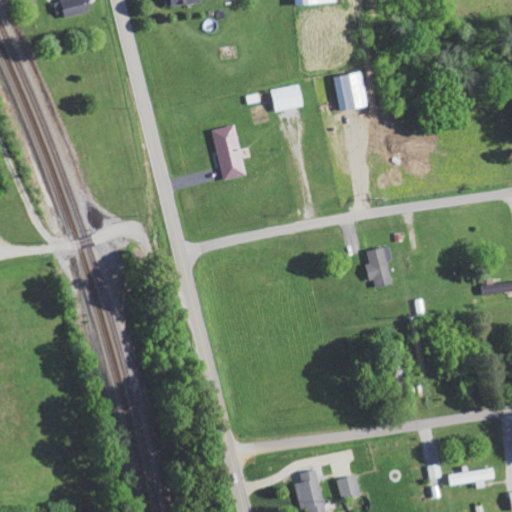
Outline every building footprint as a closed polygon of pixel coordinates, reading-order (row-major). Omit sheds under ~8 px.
[(67,18),(91,11),(87,0),(62,0),(55,2),(58,12),(64,10),(67,18)] [(340,111),(368,106),(361,71),(333,76),(340,111)] [(304,107),(302,86),(272,88),(274,110),(304,107)] [(214,129),(222,180),(246,176),(238,125),(214,129)] [(377,288),(395,283),(389,261),(394,259),(391,246),(368,251),(371,262),(367,264),(371,280),(375,279),(377,288)] [(511,281),(485,286),(487,295),(511,291),(511,281)] [(475,482),(476,489),(486,487),(485,480),(497,479),(495,467),(467,471),(467,472),(448,475),(449,486),(475,482)] [(296,483),(303,510),(309,508),(309,511),(328,511),(318,469),(302,473),(304,481),(296,483)] [(338,480),(343,500),(363,495),(359,475),(338,480)]
